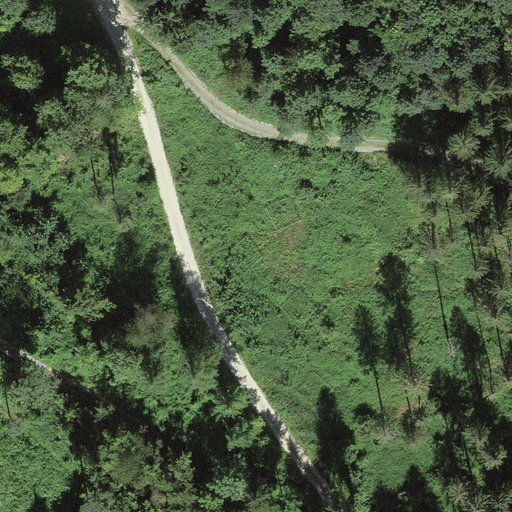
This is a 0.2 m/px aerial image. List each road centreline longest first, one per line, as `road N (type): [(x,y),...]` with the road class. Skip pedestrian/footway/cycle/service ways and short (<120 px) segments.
road 1 (track): [(112,3),(195,272),(230,351),(263,406),(350,511)]
road 2 (track): [(110,0),(208,99),(245,121),(445,154),(511,187)]
road 3 (track): [(0,339),(276,511)]
